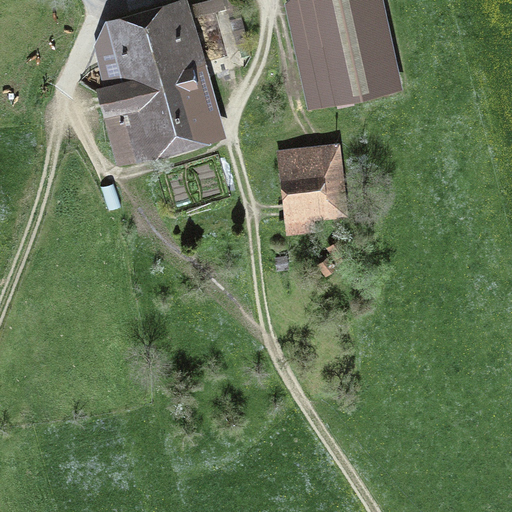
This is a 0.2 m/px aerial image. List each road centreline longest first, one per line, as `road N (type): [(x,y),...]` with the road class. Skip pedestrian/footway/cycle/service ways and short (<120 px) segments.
road 1 (track): [(228,129),(249,206),(266,334),(375,511)]
road 2 (track): [(64,95),(106,168),(139,170),(200,152),(225,136),(260,60),(267,0)]
road 3 (track): [(0,314),(49,172),(71,69),(101,4)]
road 4 (track): [(268,0),(313,139)]
